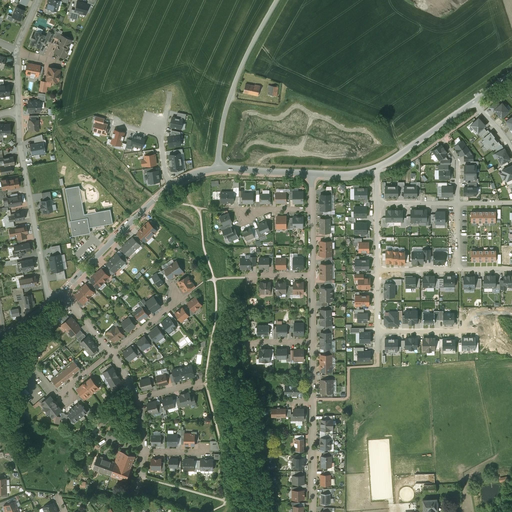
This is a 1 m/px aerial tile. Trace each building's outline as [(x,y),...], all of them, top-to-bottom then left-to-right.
[(59,0),(57,0),(48,0),(47,6),(46,6),(45,8),(44,12),(45,13),(49,14),(51,13),(51,12),(52,11),(53,10),(56,11),(55,10),(58,0),(59,1),(59,0)] [(88,5),(76,2),(74,11),(79,13),(79,12),(85,14),(88,5)] [(25,11),(16,7),(12,17),(11,17),(14,18),(20,21),(20,20),(24,11),(25,11)] [(48,31),(46,36),(45,40),(50,42),(53,37),(54,34),(53,33),(48,31)] [(62,34),(56,31),(55,32),(54,34),(53,37),(59,40),(61,35),(61,36),(62,34)] [(46,36),(36,32),(34,36),(33,36),(32,36),(31,38),(31,40),(32,40),(30,45),(39,48),(41,44),(43,43),(45,40),(46,36)] [(61,36),(61,35),(59,40),(57,42),(56,45),(57,46),(56,48),(56,49),(54,53),(65,57),(66,56),(67,54),(67,53),(69,49),(67,48),(69,45),(70,45),(71,42),(71,41),(71,40),(61,36)] [(39,66),(27,64),(26,69),(27,69),(26,74),(31,75),(30,77),(34,78),(34,76),(38,76),(38,75),(39,66)] [(55,68),(53,68),(52,68),(48,68),(46,80),(51,81),(52,83),(55,83),(57,82),(57,81),(58,81),(59,74),(58,74),(59,70),(56,69),(55,68)] [(47,82),(40,81),(39,88),(46,90),(47,82)] [(254,86),(245,84),(244,92),(258,95),(260,86),(255,85),(254,86)] [(0,85),(0,96),(1,96),(9,95),(9,85),(0,85)] [(278,87),(269,86),(268,95),(277,96),(278,87)] [(35,100),(32,100),(31,101),(28,101),(28,105),(27,105),(27,108),(28,108),(28,112),(32,112),(32,113),(35,113),(36,112),(40,112),(40,110),(41,109),(41,105),(40,105),(40,103),(39,101),(37,101),(36,101),(35,100)] [(495,110),(500,105),(497,101),(490,107),(493,111),(495,110)] [(495,110),(501,117),(509,111),(502,103),(500,105),(495,110)] [(176,118),(172,117),(170,127),(181,129),(183,119),(176,118)] [(477,133),(478,133),(484,127),(485,126),(479,118),(471,125),(477,133)] [(29,120),(28,120),(29,123),(28,124),(28,127),(29,128),(29,131),(38,131),(38,130),(39,129),(39,126),(38,125),(38,120),(29,120)] [(96,121),(96,123),(94,131),(106,134),(108,129),(106,129),(107,124),(103,123),(96,121)] [(9,125),(2,125),(0,124),(0,143),(0,142),(3,142),(2,134),(10,134),(9,125)] [(484,127),(478,133),(477,133),(480,137),(482,135),(487,131),(484,127)] [(116,144),(120,131),(114,129),(113,133),(112,137),(112,139),(111,143),(116,144)] [(125,132),(120,131),(116,144),(121,146),(122,143),(123,140),(124,136),(125,132)] [(495,137),(491,132),(490,133),(484,137),(483,138),(484,140),(482,142),(484,145),(494,138),(495,137)] [(42,134),(33,137),(34,143),(43,142),(42,134)] [(143,148),(145,139),(141,138),(142,137),(137,136),(134,135),(132,140),(131,144),(133,145),(143,148)] [(170,136),(168,137),(170,147),(181,145),(179,135),(170,136)] [(497,142),(494,138),(484,145),(487,149),(489,147),(490,149),(491,147),(497,142)] [(133,145),(131,144),(132,140),(128,139),(126,144),(125,147),(132,149),(133,145)] [(459,153),(461,156),(464,154),(467,152),(469,150),(462,141),(454,146),(457,150),(456,150),(458,153),(459,153)] [(34,143),(29,144),(30,148),(29,148),(29,152),(30,152),(31,155),(39,154),(39,155),(45,154),(45,153),(44,149),(45,149),(45,145),(44,145),(43,142),(34,143)] [(441,146),(433,151),(440,160),(440,159),(445,156),(447,155),(445,152),(446,151),(443,147),(443,148),(441,146)] [(510,159),(504,149),(503,149),(499,151),(493,155),(495,159),(498,158),(501,164),(507,161),(510,159)] [(170,163),(181,161),(180,154),(180,153),(174,154),(169,155),(170,163)] [(156,164),(155,154),(144,156),(145,160),(144,160),(145,165),(146,165),(146,166),(156,164)] [(450,160),(448,160),(445,156),(440,159),(441,160),(441,165),(448,164),(450,164),(450,160)] [(3,159),(3,162),(4,167),(10,165),(14,165),(13,157),(3,159)] [(181,161),(170,163),(171,171),(175,170),(182,169),(181,161)] [(4,167),(3,162),(0,163),(0,171),(1,175),(6,174),(7,174),(9,174),(9,173),(12,173),(10,165),(4,167)] [(507,180),(511,177),(511,165),(502,170),(504,173),(502,174),(504,178),(506,177),(507,180)] [(154,171),(147,172),(149,183),(160,181),(159,178),(158,170),(154,171)] [(439,179),(450,179),(450,170),(448,170),(439,170),(439,179)] [(17,179),(7,180),(7,179),(1,180),(2,190),(8,188),(8,189),(18,187),(17,179)] [(442,196),(451,196),(451,193),(452,193),(452,189),(451,189),(451,186),(447,186),(442,186),(442,196)] [(73,236),(88,233),(87,228),(90,227),(104,225),(113,223),(110,209),(85,214),(80,187),(70,189),(69,187),(65,188),(71,221),(70,221),(73,236)] [(467,187),(463,187),(464,196),(476,196),(476,187),(467,187)] [(367,199),(367,188),(362,188),(355,188),(355,189),(355,199),(367,199)] [(41,193),(43,201),(50,200),(52,200),(50,191),(41,193)] [(233,192),(221,192),(221,193),(220,194),(220,197),(221,198),(221,199),(221,203),(227,203),(228,202),(234,202),(233,196),(233,192)] [(303,192),(293,192),(293,200),(293,203),(303,203),(303,192)] [(243,193),(243,196),(243,203),(253,203),(253,193),(243,193)] [(286,193),(276,193),(276,203),(286,203),(286,199),(286,193)] [(263,194),(260,194),(260,203),(270,203),(270,194),(269,194),(263,194)] [(326,195),(320,195),(320,198),(320,203),(330,203),(330,195),(326,195)] [(7,198),(8,205),(9,207),(22,205),(20,196),(7,198)] [(43,201),(40,202),(41,205),(40,206),(41,209),(42,209),(42,213),(52,211),(52,210),(50,200),(43,201)] [(334,203),(330,203),(331,210),(323,210),(323,214),(335,214),(335,210),(334,210),(334,203)] [(394,221),(394,211),(393,211),(393,210),(389,210),(389,211),(386,211),(386,218),(386,221),(388,221),(394,221)] [(401,221),(402,221),(402,218),(402,211),(400,211),(400,210),(396,210),(396,211),(394,211),(394,221),(401,221)] [(427,216),(427,210),(423,210),(419,210),(419,222),(426,222),(427,222),(427,216)] [(23,212),(14,213),(15,216),(15,221),(24,219),(23,212)] [(436,224),(445,224),(445,212),(436,212),(436,214),(436,223),(436,224)] [(228,214),(220,217),(223,225),(231,222),(232,222),(228,214)] [(286,217),(277,217),(277,228),(286,228),(286,220),(286,217)] [(303,217),(293,217),(293,218),(293,225),(293,227),(303,227),(303,217)] [(153,227),(149,222),(143,228),(151,236),(157,230),(155,229),(153,227)] [(266,222),(258,225),(259,228),(262,235),(265,233),(266,234),(268,233),(268,232),(270,231),(266,222)] [(12,229),(10,229),(9,230),(10,235),(11,236),(14,236),(14,237),(17,236),(17,239),(20,238),(25,237),(25,234),(27,233),(26,226),(18,228),(12,229)] [(225,229),(222,230),(225,237),(226,238),(228,237),(226,232),(232,230),(231,227),(225,229)] [(151,236),(143,228),(137,233),(142,238),(144,240),(146,242),(146,241),(151,236)] [(251,228),(243,231),(246,240),(254,237),(254,236),(251,228)] [(232,230),(226,232),(228,237),(229,241),(231,241),(238,237),(235,229),(232,230)] [(140,240),(135,235),(133,237),(139,244),(141,242),(140,240)] [(139,244),(133,237),(128,242),(128,241),(127,242),(134,250),(137,253),(140,250),(137,247),(140,245),(139,244)] [(134,250),(127,242),(126,244),(121,249),(128,255),(129,256),(134,250)] [(369,252),(369,242),(362,242),(359,242),(359,243),(359,252),(369,252)] [(29,243),(19,244),(19,245),(17,245),(13,246),(14,250),(12,251),(13,257),(18,256),(24,255),(24,252),(30,251),(29,243)] [(51,246),(53,256),(60,254),(60,255),(61,255),(60,245),(51,246)] [(128,255),(121,249),(119,251),(126,257),(128,255)] [(423,252),(423,258),(431,258),(431,250),(423,250),(423,252)] [(126,257),(119,251),(122,254),(120,256),(125,262),(128,259),(126,257)] [(422,252),(412,252),(412,263),(416,263),(416,264),(419,264),(419,263),(423,263),(423,258),(423,252),(422,252)] [(444,252),(434,252),(434,264),(444,264),(444,260),(444,252)] [(120,256),(117,253),(112,259),(120,267),(125,262),(120,256)] [(50,262),(51,264),(62,262),(60,255),(60,254),(53,256),(50,256),(51,262),(50,262)] [(250,255),(245,255),(245,259),(241,259),(241,269),(251,269),(251,265),(250,265),(250,257),(250,255)] [(297,256),(297,258),(293,258),(293,266),(293,269),(303,268),(303,264),(304,264),(304,263),(304,262),(303,262),(303,257),(302,257),(302,256),(297,256)] [(265,258),(264,257),(261,257),(260,258),(259,258),(259,269),(265,269),(265,268),(269,268),(269,265),(269,258),(268,258),(265,258)] [(120,267),(112,259),(107,264),(110,267),(115,272),(120,267)] [(285,259),(276,259),(276,269),(286,269),(286,266),(286,259),(285,259)] [(32,260),(21,262),(22,270),(22,269),(22,272),(27,271),(27,270),(34,268),(32,260)] [(179,265),(176,261),(169,266),(170,266),(167,268),(167,267),(165,269),(164,269),(167,273),(168,274),(167,274),(170,279),(174,277),(175,277),(174,276),(177,274),(177,275),(178,275),(178,274),(183,271),(181,267),(181,265),(179,265)] [(62,262),(51,264),(51,266),(52,272),(56,271),(63,270),(63,269),(62,262)] [(102,268),(96,274),(104,282),(109,276),(108,274),(105,272),(102,268)] [(66,279),(64,269),(63,269),(63,270),(56,271),(58,280),(66,279)] [(161,271),(157,273),(161,279),(165,276),(164,274),(161,271)] [(161,279),(157,273),(152,277),(158,287),(164,283),(161,279)] [(104,282),(96,274),(90,280),(94,283),(96,286),(98,287),(104,282)] [(492,287),(495,287),(495,284),(495,276),(491,276),(491,275),(488,275),(488,276),(484,276),(484,287),(492,287)] [(188,276),(178,282),(181,286),(181,288),(182,288),(184,291),(188,289),(194,285),(193,284),(188,276)] [(405,281),(405,288),(416,288),(416,287),(416,278),(416,277),(413,277),(413,276),(412,276),(412,277),(410,277),(410,276),(404,276),(404,281),(405,281)] [(434,287),(434,279),(434,277),(431,277),(431,276),(426,276),(426,277),(423,277),(423,287),(434,287)] [(454,286),(454,276),(451,276),(447,276),(444,276),(444,279),(444,286),(448,286),(449,287),(451,287),(452,286),(454,286)] [(468,277),(464,277),(464,288),(475,288),(474,287),(474,279),(474,277),(471,277),(471,276),(468,276),(468,277)] [(28,278),(25,278),(26,282),(27,286),(36,284),(35,277),(28,278)] [(359,289),(370,288),(370,278),(363,278),(359,278),(359,279),(359,289)] [(303,282),(294,283),(294,287),(294,293),(299,293),(303,293),(303,282)] [(270,283),(260,283),(260,293),(269,293),(270,293),(270,288),(270,283)] [(286,283),(276,283),(276,293),(277,293),(277,294),(278,295),(281,295),(282,294),(282,293),(285,293),(286,293),(286,286),(286,283)] [(92,290),(86,284),(80,289),(89,298),(94,292),(92,290)] [(395,284),(392,284),(384,284),(384,297),(394,297),(395,285),(395,284)] [(89,298),(80,289),(75,295),(79,299),(84,304),(84,303),(89,298)] [(31,295),(23,296),(24,300),(25,307),(34,305),(33,301),(32,301),(31,295)] [(154,297),(150,299),(151,300),(147,303),(153,312),(161,306),(158,303),(154,297)] [(196,297),(188,303),(189,306),(194,311),(202,305),(196,297)] [(148,310),(143,304),(140,306),(141,307),(142,307),(146,312),(148,310)] [(194,311),(189,306),(187,308),(192,315),(195,313),(194,311)] [(146,312),(142,307),(141,307),(134,313),(141,321),(142,323),(146,320),(145,319),(146,318),(146,317),(148,316),(146,312)] [(183,307),(175,313),(181,322),(184,320),(185,321),(187,319),(187,318),(189,316),(184,309),(183,307)] [(405,315),(405,323),(406,323),(409,323),(409,324),(414,324),(414,323),(417,322),(417,319),(417,311),(405,311),(405,315)] [(386,326),(399,326),(399,320),(399,312),(398,312),(390,312),(390,315),(389,317),(385,317),(385,324),(386,326)] [(357,322),(367,322),(367,313),(364,313),(357,313),(357,322)] [(434,313),(423,313),(423,324),(435,324),(434,320),(434,313)] [(443,324),(454,324),(454,313),(443,313),(443,320),(443,324)] [(62,325),(64,323),(61,318),(62,318),(60,316),(59,314),(55,317),(62,325)] [(62,318),(61,318),(64,323),(70,318),(66,314),(62,318)] [(64,323),(62,325),(67,330),(76,322),(71,317),(70,318),(64,323)] [(129,317),(122,323),(128,331),(129,330),(131,328),(132,328),(135,326),(134,323),(131,319),(129,317)] [(169,317),(162,323),(169,332),(172,329),(173,330),(177,327),(172,320),(169,317)] [(175,318),(172,320),(177,327),(180,324),(175,318)] [(76,322),(67,330),(72,336),(74,334),(80,329),(81,328),(76,322)] [(303,324),(294,324),(294,332),(295,335),(304,335),(303,324)] [(268,325),(257,325),(257,327),(255,327),(255,333),(257,333),(257,335),(261,335),(261,336),(265,336),(265,335),(269,335),(269,330),(269,325),(268,325)] [(286,325),(277,325),(277,335),(287,335),(287,332),(287,325),(286,325)] [(117,327),(114,329),(113,329),(111,329),(109,331),(108,333),(114,342),(123,335),(123,334),(117,327)] [(157,327),(149,333),(150,334),(155,340),(156,342),(158,340),(159,340),(162,338),(162,337),(164,336),(157,327)] [(80,329),(74,334),(77,338),(83,333),(80,329)] [(86,336),(84,333),(83,333),(77,338),(77,339),(79,341),(86,336)] [(370,343),(370,333),(361,333),(360,333),(360,343),(370,343)] [(145,336),(137,342),(141,347),(141,348),(142,350),(143,350),(145,348),(146,348),(149,345),(150,344),(147,339),(145,336)] [(93,342),(88,337),(81,343),(85,348),(93,342)] [(435,340),(435,339),(431,339),(431,337),(427,337),(427,338),(423,339),(423,350),(427,350),(427,351),(431,351),(431,350),(435,350),(435,349),(435,340)] [(475,337),(461,337),(461,350),(475,350),(475,337)] [(417,349),(417,338),(413,338),(409,338),(405,338),(405,340),(405,349),(409,349),(413,349),(417,349)] [(442,347),(442,354),(443,354),(443,352),(451,352),(451,350),(455,350),(455,339),(442,339),(442,347)] [(93,342),(85,348),(90,354),(96,349),(98,348),(93,342)] [(131,347),(123,353),(129,360),(136,355),(137,354),(134,351),(131,347)] [(270,349),(260,349),(260,359),(260,361),(265,361),(270,361),(270,349)] [(287,349),(276,349),(276,358),(286,358),(287,358),(287,354),(287,349)] [(303,349),(294,349),(294,350),(294,358),(294,361),(298,361),(298,362),(303,362),(303,361),(303,349)] [(370,360),(370,352),(364,352),(358,352),(358,361),(370,360)] [(325,355),(320,355),(321,363),(331,363),(331,357),(331,355),(325,355)] [(81,368),(73,359),(69,363),(77,372),(81,368)] [(77,372),(69,363),(66,366),(73,375),(77,372)] [(331,363),(321,363),(321,371),(325,371),(331,371),(331,370),(331,363)] [(191,365),(179,368),(182,380),(194,376),(191,365)] [(73,375),(66,366),(62,369),(69,378),(73,375)] [(108,370),(103,373),(107,379),(117,374),(116,372),(113,367),(108,370)] [(179,368),(172,370),(175,381),(182,380),(179,368)] [(69,378),(62,369),(58,372),(65,381),(69,378)] [(25,386),(29,372),(24,371),(20,384),(25,386)] [(65,381),(58,372),(55,375),(61,384),(65,381)] [(117,374),(107,379),(111,386),(115,384),(121,381),(118,376),(118,375),(117,374)] [(164,374),(161,375),(160,375),(157,375),(156,377),(157,380),(158,380),(159,386),(168,383),(166,376),(165,374),(164,374)] [(61,384),(55,375),(51,379),(58,387),(61,384)] [(91,378),(85,383),(83,384),(83,385),(77,389),(81,394),(84,398),(85,398),(88,395),(88,396),(95,390),(98,387),(91,378)] [(149,378),(140,380),(143,390),(152,388),(152,385),(150,378),(149,378)] [(189,393),(187,393),(182,394),(182,395),(180,395),(179,395),(180,397),(182,406),(183,406),(195,402),(193,396),(190,397),(189,392),(189,393)] [(46,410),(57,403),(56,402),(55,402),(50,396),(46,400),(41,403),(43,406),(46,410)] [(172,397),(162,399),(165,409),(173,407),(175,407),(173,399),(172,397)] [(156,401),(147,404),(150,414),(151,414),(154,414),(154,413),(158,412),(156,405),(156,401)] [(57,403),(46,410),(50,415),(53,418),(62,410),(57,404),(57,403)] [(73,408),(81,417),(87,412),(84,408),(81,404),(80,405),(79,403),(73,408)] [(81,417),(73,408),(68,412),(69,414),(68,414),(74,422),(81,417)] [(286,409),(280,409),(280,408),(277,408),(277,409),(272,409),(272,416),(286,416),(286,409)] [(300,409),(296,409),(294,409),(294,414),(294,420),(296,420),(298,420),(302,420),(303,420),(304,419),(304,409),(300,409)] [(324,420),(321,420),(321,430),(330,430),(330,420),(324,420)] [(191,434),(185,434),(185,435),(184,444),(184,445),(189,445),(190,446),(191,446),(192,445),(194,445),(194,437),(194,434),(191,434)] [(177,435),(168,435),(168,445),(177,445),(177,438),(177,435)] [(160,436),(152,436),(152,445),(161,445),(161,442),(161,436),(160,436)] [(297,438),(296,438),(296,439),(296,443),(295,443),(295,447),(296,447),(296,451),(298,451),(298,452),(302,452),(302,451),(304,451),(304,446),(303,446),(303,443),(304,443),(304,438),(297,438)] [(325,438),(322,438),(322,440),(321,442),(321,449),(330,449),(330,439),(330,438),(325,438)] [(119,451),(115,463),(111,475),(126,481),(135,457),(120,451),(119,451)] [(115,463),(97,456),(93,469),(111,475),(115,463)] [(324,456),(321,456),(321,461),(321,467),(322,467),(323,467),(326,467),(327,467),(331,467),(331,462),(331,458),(331,457),(331,456),(324,456)] [(299,458),(298,459),(296,459),(293,459),(293,462),(291,462),(290,464),(290,465),(291,467),(293,467),(293,468),(304,468),(304,465),(304,463),(304,462),(304,458),(301,458),(299,458)] [(161,459),(151,459),(151,469),(155,469),(156,471),(157,469),(161,469),(161,462),(161,459)] [(178,459),(169,459),(169,467),(178,467),(178,466),(178,461),(178,459)] [(194,459),(184,459),(184,469),(185,470),(191,470),(191,471),(193,471),(193,467),(194,459)] [(213,460),(201,459),(201,460),(201,466),(201,470),(205,470),(204,471),(205,471),(205,473),(208,473),(208,471),(209,471),(209,470),(213,470),(213,467),(213,463),(213,460)] [(295,475),(293,476),(293,484),(304,483),(304,475),(303,475),(295,475)] [(324,475),(321,475),(321,485),(330,485),(330,475),(324,475)] [(436,484),(424,484),(424,493),(436,492),(436,484)] [(300,490),(293,490),(293,496),(294,496),(294,498),(295,499),(298,499),(299,499),(304,499),(304,495),(304,494),(304,492),(304,490),(300,490)] [(323,493),(321,493),(321,504),(330,504),(330,494),(330,493),(323,493)] [(437,511),(437,499),(423,500),(423,511),(437,511)] [(8,504),(3,506),(5,509),(4,509),(4,511),(5,511),(17,507),(15,501),(8,504)] [(57,511),(53,503),(49,505),(48,505),(46,506),(45,507),(43,508),(45,511),(57,511)]
